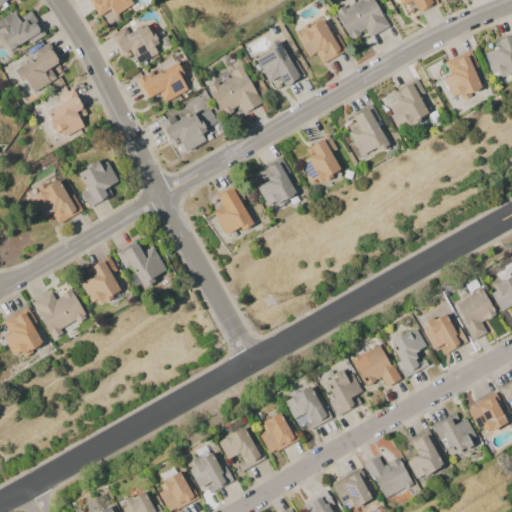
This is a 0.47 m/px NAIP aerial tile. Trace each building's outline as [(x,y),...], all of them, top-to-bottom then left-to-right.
[(86,0),(96,16),(109,8),(113,14),(132,2),(130,0),(86,0)] [(346,39),(363,31),(366,37),(386,27),(373,0),(355,0),(333,10),(346,39)] [(397,0),(399,5),(410,1),(415,11),(432,4),(430,0),(397,0)] [(0,18),(0,36),(8,50),(24,39),(27,44),(43,34),(28,10),(17,17),(13,10),(0,18)] [(334,32),(329,35),(321,19),(293,33),(304,56),(313,51),(319,63),(343,50),(334,32)] [(120,58),(131,54),(134,63),(157,54),(145,24),(125,32),(123,27),(110,32),(120,58)] [(301,75),(293,59),(288,62),(276,41),(263,48),(265,51),(253,58),(263,76),(274,70),(282,85),(301,75)] [(13,67),(29,93),(53,78),(47,68),(57,61),(47,45),(13,67)] [(443,60),(448,73),(441,76),(449,96),(458,93),(460,97),(482,88),(467,51),(443,60)] [(162,102),(185,89),(178,75),(181,74),(174,62),(150,75),(148,71),(135,78),(145,97),(156,91),(162,102)] [(240,113),(259,103),(241,68),(205,87),(221,116),(237,108),(240,113)] [(432,111),(416,78),(396,88),(400,97),(385,104),(395,125),(404,121),(405,124),(432,111)] [(56,95),(60,103),(42,110),(54,137),(80,126),(74,110),(80,108),(71,88),(56,95)] [(359,156),(385,142),(377,126),(380,124),(370,105),(350,115),(355,126),(345,131),(359,156)] [(157,122),(169,145),(178,141),(182,151),(206,140),(192,111),(174,120),(171,115),(157,122)] [(311,154),(297,160),(306,179),(314,175),(317,181),(338,171),(328,151),(334,149),(327,135),(307,145),(311,154)] [(294,194),(278,158),(254,169),(261,182),(255,185),(264,205),(273,201),(274,203),(294,194)] [(105,160),(97,164),(95,160),(74,171),(84,189),(79,192),(86,206),(109,194),(105,186),(115,181),(105,160)] [(55,223),(80,210),(70,193),(65,196),(57,180),(29,194),(41,217),(49,213),(55,223)] [(251,223),(232,186),(214,195),(220,205),(210,211),(223,234),(237,227),(239,230),(251,223)] [(140,288),(152,281),(150,277),(163,270),(150,246),(139,252),(134,242),(119,250),(140,288)] [(88,302),(95,298),(97,302),(118,292),(108,273),(114,270),(107,256),(87,266),(91,274),(78,281),(88,302)] [(451,303),(470,340),(484,333),(478,322),(493,314),(480,288),(451,303)] [(84,318),(70,289),(52,297),(49,292),(30,301),(47,336),(84,318)] [(10,355),(18,351),(20,355),(40,345),(30,324),(34,322),(25,306),(0,319),(7,333),(1,336),(10,355)] [(457,327),(450,330),(442,313),(424,322),(426,327),(421,330),(430,349),(437,346),(440,353),(464,342),(457,327)] [(426,365),(422,357),(416,360),(412,352),(423,346),(414,327),(386,342),(404,376),(426,365)] [(396,380),(379,344),(349,358),(362,385),(379,377),(383,386),(396,380)] [(333,415),(352,407),(347,397),(359,392),(349,370),(323,381),(331,400),(327,402),(333,415)] [(510,400),(511,404),(511,379),(497,388),(504,403),(510,400)] [(281,400),(295,427),(302,423),(305,430),(329,418),(320,401),(316,403),(307,385),(281,400)] [(480,435),(507,420),(492,392),(465,407),(480,435)] [(261,420),(265,430),(257,434),(266,453),(296,439),(289,424),(284,426),(278,412),(261,420)] [(474,438),(463,416),(453,421),(450,415),(429,426),(437,442),(444,439),(451,451),(474,438)] [(224,459),(234,454),(241,469),(263,459),(255,442),(250,444),(241,426),(215,439),(224,459)] [(404,461),(413,479),(442,464),(424,429),(406,438),(415,455),(404,461)] [(196,489),(204,485),(207,491),(231,480),(223,464),(216,467),(208,452),(189,461),(192,468),(187,470),(196,489)] [(380,499),(409,484),(396,457),(379,465),(375,456),(363,462),(380,499)] [(178,469),(157,481),(161,489),(155,492),(166,511),(194,497),(178,469)] [(333,511),(323,490),(306,498),(311,509),(305,511),(333,511)] [(159,511),(155,503),(149,507),(142,492),(117,504),(121,511),(159,511)]
